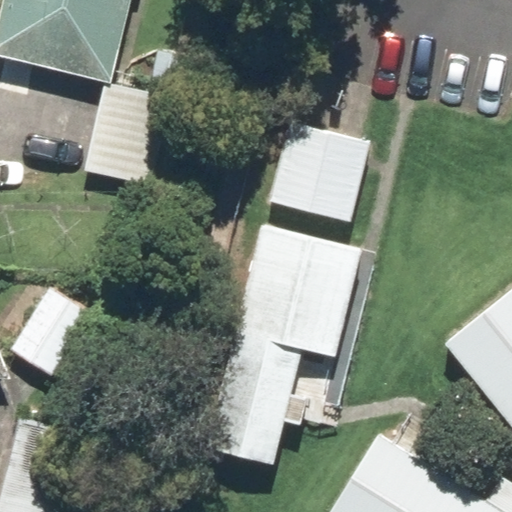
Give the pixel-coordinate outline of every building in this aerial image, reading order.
[(8,0),(0,35),(0,49),(110,76),(128,0),(8,0)] [(177,95),(113,78),(90,165),(154,182),(177,95)] [(382,137),(299,114),(276,198),(360,220),(382,137)] [(361,252),(265,225),(203,443),(273,463),(306,345),(333,352),(361,252)] [(101,306),(57,279),(15,348),(59,375),(101,306)] [(511,287),(441,346),(511,431),(511,287)] [(0,372),(16,373),(0,325),(0,372)] [(511,511),(511,510),(383,426),(327,511),(511,511)]
